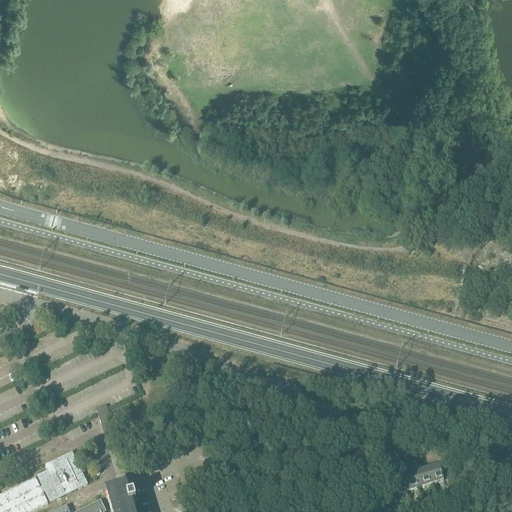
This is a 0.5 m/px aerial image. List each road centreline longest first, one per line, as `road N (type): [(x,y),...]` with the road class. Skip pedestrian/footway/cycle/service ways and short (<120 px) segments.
road 1 (unclassified): [(0,294),(190,351),(324,410),(357,436),(447,475),(427,511)]
road 2 (secondary): [(511,345),(53,221)]
